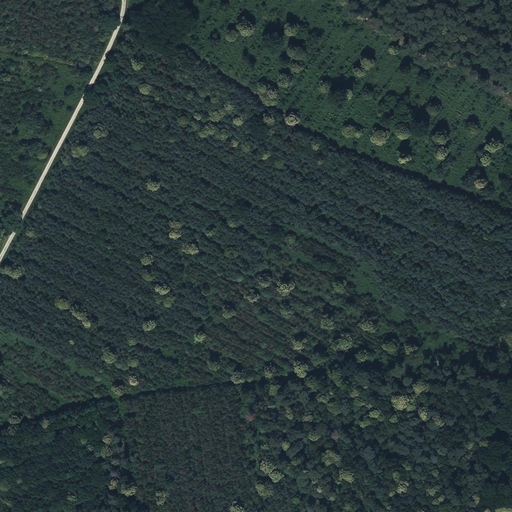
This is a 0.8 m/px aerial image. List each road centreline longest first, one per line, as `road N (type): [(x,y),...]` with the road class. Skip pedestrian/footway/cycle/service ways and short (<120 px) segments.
road 1 (track): [(122,14),(336,142),(511,209)]
road 2 (track): [(0,257),(126,0)]
road 3 (track): [(341,0),(408,47),(511,99)]
